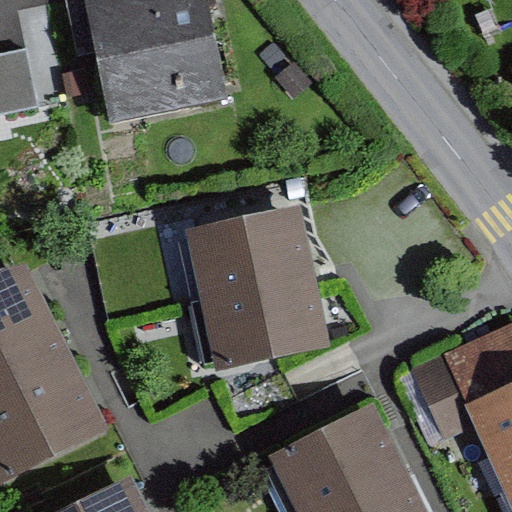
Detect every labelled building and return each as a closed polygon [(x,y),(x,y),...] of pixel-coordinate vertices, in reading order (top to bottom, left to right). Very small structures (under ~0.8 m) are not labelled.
[(188,0),(123,0),(67,7),(83,127),(203,111),(188,0)] [(18,59),(0,62),(0,119),(28,114),(18,59)] [(195,236),(224,366),(320,345),(313,312),(299,251),(291,215),(195,236)] [(83,403),(56,350),(31,300),(19,278),(0,281),(0,467),(2,472),(96,428),(83,403)] [(511,511),(511,348),(506,336),(432,368),(494,511),(511,511)] [(415,511),(410,501),(382,444),(367,414),(279,459),(305,511),(415,511)] [(138,511),(127,488),(77,511),(138,511)]
